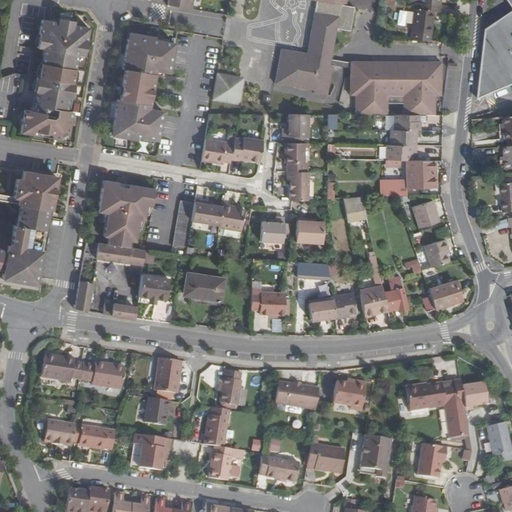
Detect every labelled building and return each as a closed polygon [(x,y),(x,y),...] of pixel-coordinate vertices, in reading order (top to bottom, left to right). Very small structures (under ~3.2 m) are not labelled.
[(167,0),(167,5),(192,10),(193,0),(167,0)] [(309,0),(317,1),(307,54),(281,49),(275,84),(314,91),(314,94),(328,97),(333,67),(331,66),(331,65),(332,60),(337,29),(350,31),(354,8),(346,6),(346,0),(309,0)] [(421,3),(418,3),(414,42),(433,43),(436,11),(442,11),(442,5),(421,3)] [(511,14),(488,30),(478,101),(511,87),(511,14)] [(42,50),(44,50),(42,65),(39,64),(36,78),(35,78),(32,93),(35,94),(32,112),(22,111),(18,134),(35,137),(36,134),(49,136),(49,139),(60,141),(61,136),(66,136),(71,113),(68,113),(65,112),(68,100),(70,100),(73,85),(71,84),(73,70),(71,70),(73,55),(76,56),(82,57),(88,28),(71,25),(72,21),(57,19),(56,23),(49,22),(40,20),(35,48),(42,50)] [(120,69),(123,70),(121,85),(118,100),(115,100),(110,132),(114,133),(114,137),(136,141),(136,138),(156,141),(161,111),(148,109),(151,90),(155,71),(168,73),(173,43),(153,39),(153,36),(131,33),(130,38),(126,37),(120,69)] [(350,62),(350,68),(350,96),(355,96),(355,116),(388,116),(388,97),(403,97),(403,116),(420,116),(436,116),(436,97),(442,97),(442,62),(350,62)] [(217,73),(212,101),(240,106),(244,78),(217,73)] [(337,129),(338,115),(328,114),(328,129),(337,129)] [(287,115),(287,124),(287,129),(284,129),(281,129),(281,138),(307,138),(307,116),(287,115)] [(403,116),(392,116),(392,131),(411,131),(415,131),(421,131),(421,122),(420,122),(420,116),(403,116)] [(504,141),(511,140),(511,147),(511,116),(502,118),(504,141)] [(392,131),(388,131),(388,146),(411,146),(415,146),(415,139),(411,139),(411,131),(392,131)] [(232,140),(231,145),(228,161),(238,163),(238,160),(258,164),(262,143),(241,139),(241,141),(232,140)] [(231,145),(203,140),(199,162),(220,166),(221,163),(228,164),(228,161),(231,145)] [(285,164),(288,164),(288,172),(304,173),(305,143),(285,143),(285,164)] [(327,144),(328,155),(335,154),(334,144),(327,144)] [(388,146),(384,146),(384,161),(410,161),(410,154),(411,154),(411,146),(388,146)] [(504,172),(511,171),(511,147),(502,148),(504,172)] [(434,164),(413,165),(414,190),(435,189),(434,164)] [(0,268),(3,270),(2,278),(35,284),(36,275),(40,252),(37,252),(41,232),(43,232),(47,211),(50,212),(56,177),(22,171),(20,180),(15,180),(12,198),(17,199),(20,200),(19,205),(15,226),(12,226),(9,247),(6,246),(5,253),(1,252),(0,251),(0,268)] [(288,181),(290,181),(290,202),(309,202),(309,173),(304,173),(288,172),(288,181)] [(102,236),(108,237),(106,244),(128,248),(130,241),(134,242),(139,219),(144,220),(147,206),(151,207),(154,189),(128,184),(127,188),(116,186),(117,183),(102,180),(97,211),(106,213),(102,236)] [(406,181),(379,182),(380,198),(396,198),(406,197),(406,181)] [(511,212),(511,183),(500,184),(502,213),(511,212)] [(192,203),(178,201),(168,255),(182,257),(188,223),(192,203)] [(192,201),(192,203),(188,223),(216,228),(220,208),(209,206),(199,205),(200,202),(192,201)] [(362,202),(345,205),(347,217),(364,214),(362,202)] [(417,229),(437,223),(434,214),(431,215),(428,202),(410,207),(417,229)] [(220,206),(220,208),(216,228),(216,229),(238,233),(242,212),(228,209),(228,208),(220,206)] [(283,219),(274,218),(274,221),(273,224),(267,224),(260,223),(259,243),(281,244),(283,219)] [(323,224),(295,222),(294,243),(321,245),(323,224)] [(444,241),(424,246),(430,268),(448,263),(445,251),(447,251),(444,241)] [(126,265),(126,264),(142,267),(143,263),(145,251),(128,248),(106,244),(99,243),(96,259),(126,265)] [(155,253),(145,251),(143,263),(153,265),(155,253)] [(369,256),(376,283),(382,282),(375,255),(369,256)] [(407,262),(410,273),(421,270),(418,259),(407,262)] [(297,264),(296,279),(329,282),(327,266),(297,264)] [(0,279),(0,280),(34,287),(35,284),(2,278),(3,270),(0,268),(0,272),(1,273),(0,279)] [(187,275),(184,295),(192,297),(193,297),(193,295),(198,296),(198,300),(222,303),(225,281),(187,275)] [(157,278),(141,276),(138,297),(147,299),(154,300),(157,278)] [(168,280),(157,278),(154,300),(155,301),(164,302),(168,280)] [(394,291),(397,290),(398,291),(404,290),(402,280),(393,282),(394,291)] [(92,283),(79,281),(75,309),(87,311),(92,283)] [(427,289),(434,310),(455,304),(453,295),(455,294),(451,282),(427,289)] [(262,286),(253,286),(251,312),(260,313),(260,316),(270,317),(278,317),(284,318),(285,296),(286,290),(262,289),(262,286)] [(398,292),(384,295),(385,299),(388,311),(388,313),(400,311),(401,313),(409,311),(406,291),(404,292),(404,290),(398,291),(398,292)] [(377,291),(360,294),(363,316),(388,311),(385,299),(379,300),(377,291)] [(193,297),(192,297),(191,304),(221,309),(222,303),(198,300),(198,296),(193,295),(193,297)] [(352,295),(339,297),(341,312),(342,320),(343,320),(343,317),(355,316),(352,295)] [(331,298),(332,301),(333,313),(341,312),(339,297),(335,298),(331,298)] [(421,300),(425,313),(432,310),(428,298),(421,300)] [(332,301),(308,305),(310,320),(334,317),(333,313),(332,301)] [(113,305),(104,303),(102,314),(129,319),(135,315),(135,311),(133,307),(113,304),(113,305)] [(333,313),(334,317),(334,321),(342,320),(341,312),(333,313)] [(70,379),(71,374),(80,376),(82,360),(73,359),(73,355),(64,353),(63,357),(56,355),(56,352),(44,350),(40,374),(70,379)] [(158,354),(154,385),(156,386),(173,388),(174,388),(176,374),(179,374),(181,356),(158,354)] [(94,362),(82,360),(80,376),(92,378),(91,381),(121,386),(125,363),(114,361),(113,364),(105,363),(106,360),(95,358),(94,362)] [(224,374),(240,376),(241,367),(225,365),(224,374)] [(220,399),(237,401),(240,384),(241,376),(240,376),(224,374),(220,373),(219,381),(222,381),(221,388),(220,399)] [(275,379),(271,400),(312,408),(316,386),(275,379)] [(357,411),(363,383),(352,381),(351,384),(344,382),(334,380),(330,402),(347,405),(346,409),(357,411)] [(455,385),(442,387),(442,383),(422,386),(421,385),(406,387),(409,411),(428,408),(428,409),(445,407),(451,439),(453,439),(454,441),(466,439),(466,437),(469,436),(465,411),(461,387),(460,381),(454,382),(455,385)] [(483,383),(461,387),(465,411),(473,410),(472,407),(487,405),(483,383)] [(240,384),(237,401),(245,402),(248,385),(240,384)] [(173,388),(156,386),(155,393),(172,395),(173,388)] [(145,420),(166,422),(169,397),(148,395),(145,420)] [(77,404),(69,403),(67,412),(76,413),(77,404)] [(211,412),(208,411),(204,441),(215,443),(224,444),(229,406),(212,404),(211,412)] [(64,441),(64,443),(73,444),(76,422),(52,418),(51,420),(47,420),(45,421),(44,426),(46,429),(44,439),(53,441),(53,439),(64,441)] [(115,428),(82,423),(80,441),(96,443),(95,446),(104,447),(105,445),(112,447),(115,428)] [(511,454),(511,453),(505,424),(487,429),(494,456),(495,459),(511,454)] [(139,465),(160,468),(162,459),(163,454),(168,455),(171,436),(135,431),(133,441),(142,442),(139,465)] [(363,446),(361,446),(357,468),(374,470),(373,476),(373,477),(383,479),(389,440),(364,436),(363,446)] [(271,439),(268,451),(279,454),(282,441),(271,439)] [(252,440),(252,451),(261,451),(261,440),(252,440)] [(340,447),(306,441),(303,463),(310,464),(310,466),(323,468),(323,466),(336,469),(340,447)] [(209,474),(228,477),(228,472),(239,474),(240,463),(230,462),(231,453),(232,445),(224,444),(215,443),(214,450),(212,450),(209,474)] [(438,458),(440,447),(409,443),(405,474),(431,478),(434,457),(438,458)] [(245,447),(232,445),(231,453),(244,455),(245,447)] [(299,458),(261,453),(258,471),(265,472),(265,473),(296,477),(299,458)] [(374,470),(357,468),(356,473),(373,476),(374,470)] [(480,479),(482,485),(493,482),(490,475),(483,477),(483,478),(480,479)] [(402,481),(395,480),(394,488),(401,489),(403,481),(402,481)] [(511,508),(511,484),(500,488),(506,510),(511,508)] [(91,490),(71,486),(67,511),(68,511),(87,511),(88,511),(91,490)] [(91,486),(91,490),(88,511),(89,511),(107,511),(111,489),(91,486)] [(131,511),(133,502),(124,501),(125,491),(116,490),(113,511),(131,511)] [(141,503),(133,502),(131,511),(149,511),(152,495),(143,494),(141,503)] [(173,511),(174,508),(165,507),(167,497),(158,496),(155,511),(173,511)] [(410,511),(431,511),(433,500),(413,497),(410,511)] [(174,508),(173,511),(191,511),(193,501),(184,500),(183,509),(174,508)] [(231,511),(232,506),(224,505),(224,510),(220,509),(221,505),(221,502),(208,500),(206,511),(231,511)]
